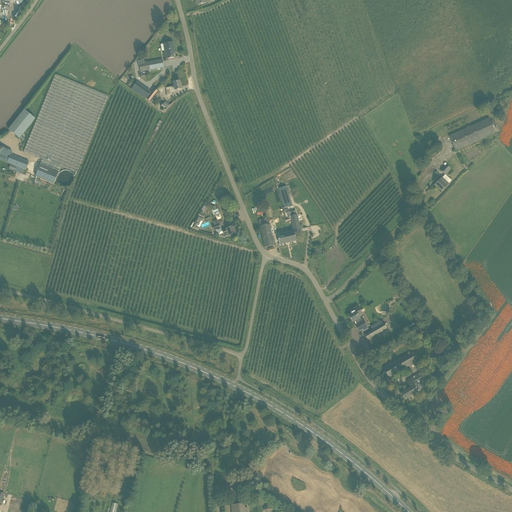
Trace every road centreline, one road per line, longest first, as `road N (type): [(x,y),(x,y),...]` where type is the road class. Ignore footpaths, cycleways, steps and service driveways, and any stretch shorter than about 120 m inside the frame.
road 1 (secondary): [(409,511),(307,426),(234,386),(132,343),(0,316)]
road 2 (unclassified): [(511,490),(389,402),(364,374),(311,276),(267,255)]
road 3 (unclassified): [(267,255),(198,95),(176,0)]
road 4 (unclassified): [(240,355),(0,288)]
